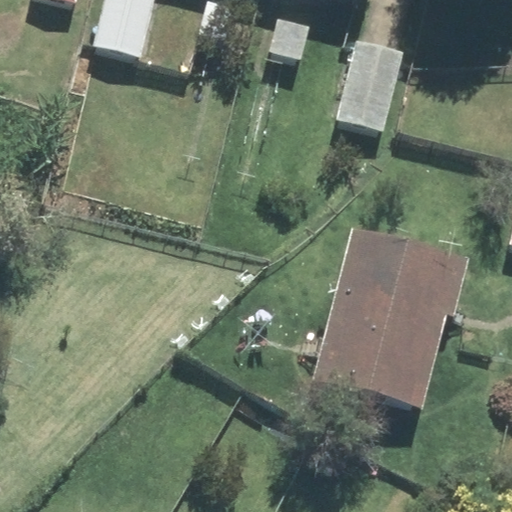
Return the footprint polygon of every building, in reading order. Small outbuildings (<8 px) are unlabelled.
[(73,0),(31,0),(30,4),(70,14),(73,0)] [(149,0),(99,0),(87,51),(133,63),(149,0)] [(331,0),(364,8),(366,0),(331,0)] [(396,60),(350,48),(330,126),(377,137),(396,60)] [(511,212),(510,212),(499,256),(511,259),(511,212)] [(457,274),(337,244),(299,395),(410,422),(433,331),(442,333),(457,274)]
